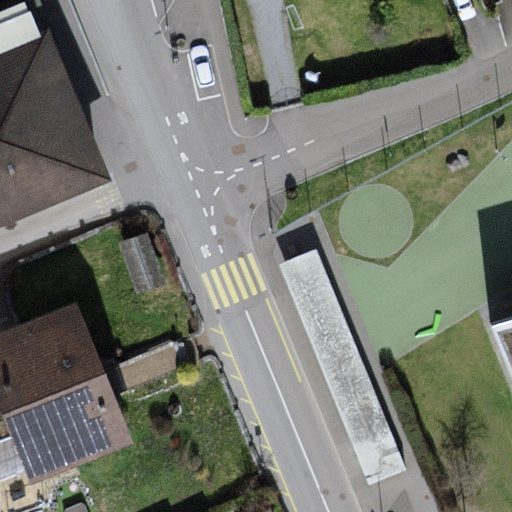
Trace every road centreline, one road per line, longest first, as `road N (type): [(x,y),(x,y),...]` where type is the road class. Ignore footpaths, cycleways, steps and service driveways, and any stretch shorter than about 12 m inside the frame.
road 1 (residential): [(199,191),(332,511)]
road 2 (residential): [(511,64),(199,191)]
road 3 (unknown): [(199,191),(0,260)]
road 4 (residential): [(129,0),(199,191)]
